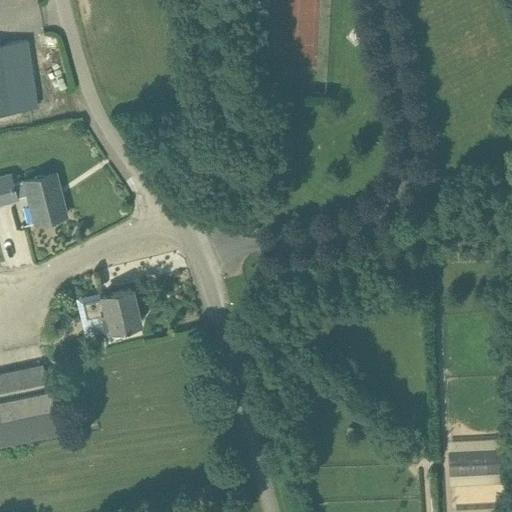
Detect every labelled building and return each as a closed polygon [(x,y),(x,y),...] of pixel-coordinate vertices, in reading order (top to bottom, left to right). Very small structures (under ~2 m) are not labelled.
[(0,111),(17,109),(37,106),(27,39),(0,43),(0,111)] [(0,202),(16,198),(16,197),(27,194),(35,223),(46,219),(66,214),(55,172),(12,183),(10,174),(0,176),(0,202)] [(102,297),(83,302),(87,318),(100,315),(104,331),(123,327),(123,329),(127,328),(127,326),(139,323),(131,287),(101,295),(102,297)] [(0,443),(59,431),(50,388),(45,389),(43,381),(45,380),(41,365),(22,369),(0,373),(0,443)] [(507,439),(448,441),(450,485),(509,482),(507,439)]
